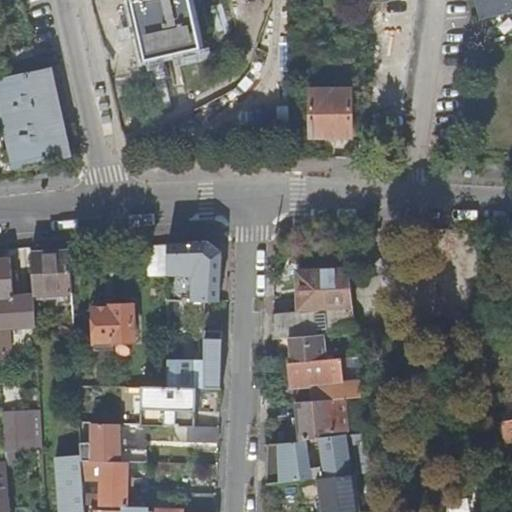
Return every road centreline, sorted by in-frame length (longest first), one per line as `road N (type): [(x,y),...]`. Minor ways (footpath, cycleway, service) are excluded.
road 1 (residential): [(248,201),(244,511)]
road 2 (residential): [(111,206),(62,0)]
road 3 (residential): [(404,201),(425,0)]
road 4 (residential): [(404,201),(248,201)]
road 5 (residential): [(248,201),(111,206)]
